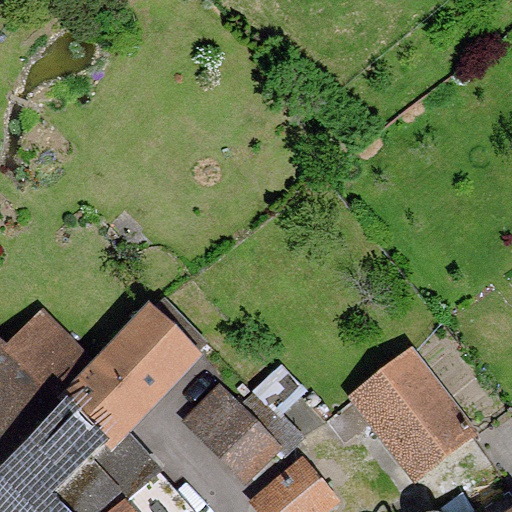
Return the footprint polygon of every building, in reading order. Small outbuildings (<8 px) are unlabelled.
[(50,511),(121,511),(157,477),(118,434),(155,400),(195,359),(193,357),(205,346),(164,303),(151,314),(149,313),(113,350),(91,375),(61,408),(105,447),(45,506),(50,511)] [(0,349),(0,472),(61,408),(37,382),(36,383),(3,353),(0,349)] [(410,357),(355,400),(416,479),(472,436),(410,357)] [(256,394),(238,413),(282,458),(300,440),(256,394)] [(61,408),(0,472),(0,511),(50,511),(45,506),(105,447),(61,408)] [(238,413),(236,411),(206,441),(242,478),(271,450),(238,413)] [(315,511),(327,503),(301,472),(260,506),(265,511),(315,511)] [(187,511),(157,477),(121,511),(187,511)] [(511,511),(511,500),(508,495),(481,511),(511,511)]
